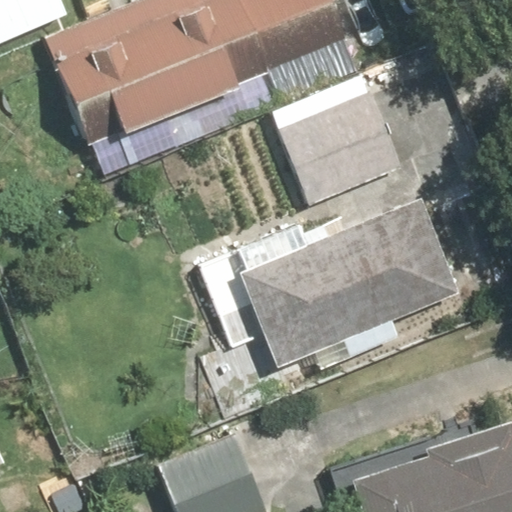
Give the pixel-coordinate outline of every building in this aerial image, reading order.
[(125,0),(38,35),(84,149),(342,46),(323,0),(125,0)] [(352,74),(263,112),(303,205),(392,167),(352,74)] [(412,196),(227,270),(265,363),(450,289),(412,196)] [(416,454),(340,477),(350,511),(511,511),(511,424),(504,427),(501,418),(413,445),(416,454)] [(230,430),(148,465),(167,511),(264,511),(265,511),(230,430)]
